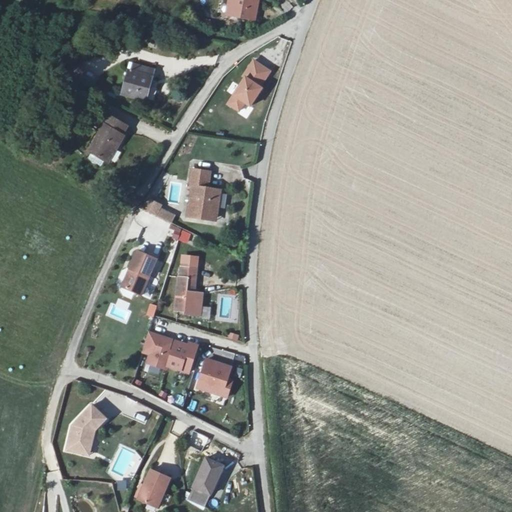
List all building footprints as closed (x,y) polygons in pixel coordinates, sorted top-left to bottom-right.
[(229,0),(226,15),(232,17),(236,0),(229,0)] [(236,0),(232,17),(256,20),(261,0),(258,0),(236,0)] [(131,70),(124,95),(149,100),(161,58),(141,53),(136,70),(131,70)] [(225,105),(240,113),(245,105),(250,108),(273,71),(253,59),(225,105)] [(65,77),(93,88),(99,76),(71,64),(65,77)] [(108,119),(92,146),(113,158),(128,131),(108,119)] [(216,210),(222,210),(225,191),(210,189),(212,173),(195,169),(191,186),(195,187),(189,215),(213,220),(216,210)] [(173,222),(176,214),(152,205),(149,213),(173,222)] [(221,220),(222,210),(216,210),(213,220),(221,220)] [(168,238),(179,240),(181,226),(170,224),(168,238)] [(157,258),(139,249),(130,266),(133,268),(125,286),(140,293),(157,258)] [(158,259),(152,273),(157,275),(163,261),(158,259)] [(133,268),(130,266),(122,284),(125,286),(133,268)] [(181,267),(178,312),(188,312),(188,302),(196,302),(199,269),(181,267)] [(150,305),(146,316),(152,318),(156,307),(150,305)] [(228,338),(240,341),(242,337),(230,333),(228,338)] [(177,341),(152,334),(146,353),(154,355),(152,364),(171,370),(172,367),(175,357),(172,356),(177,341)] [(179,346),(175,357),(172,367),(193,374),(201,347),(193,344),(192,350),(179,346)] [(236,369),(212,360),(203,388),(232,398),(237,384),(231,383),(236,369)] [(93,437),(109,419),(94,406),(75,428),(70,452),(89,456),(93,437)] [(209,458),(195,486),(214,496),(227,467),(209,458)] [(158,507),(173,481),(155,471),(141,498),(158,507)]
